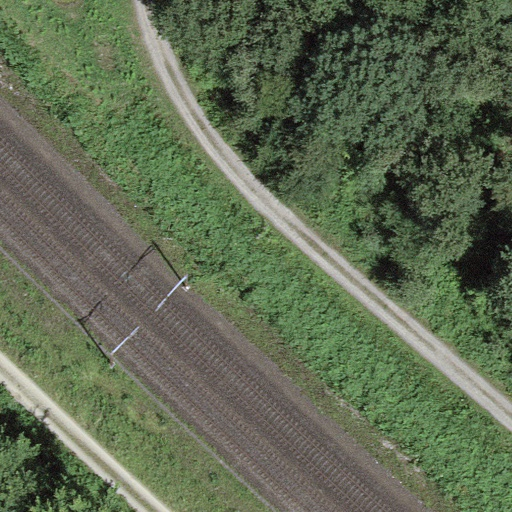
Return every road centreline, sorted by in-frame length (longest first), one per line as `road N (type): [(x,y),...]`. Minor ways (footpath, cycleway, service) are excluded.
road 1 (track): [(511,416),(196,149),(139,18),(139,0)]
road 2 (track): [(0,366),(157,511)]
